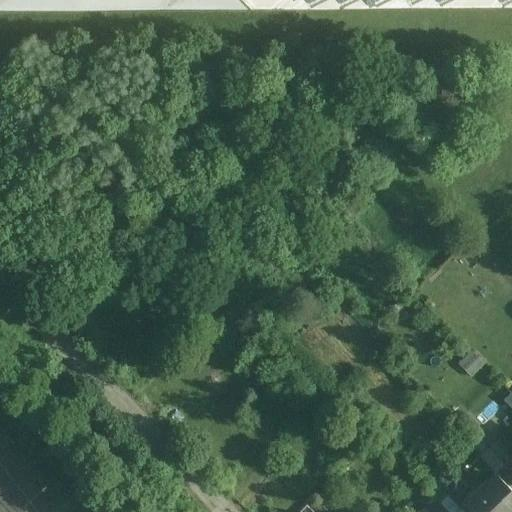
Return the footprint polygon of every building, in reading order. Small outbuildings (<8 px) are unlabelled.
[(0,0),(0,12),(250,10),(239,0),(0,0)] [(239,0),(250,10),(415,9),(406,0),(239,0)] [(511,8),(511,0),(406,0),(415,9),(511,8)] [(473,374),(483,362),(470,352),(461,364),(473,374)] [(504,467),(488,450),(479,458),(495,475),(504,467)] [(447,511),(405,468),(395,477),(422,505),(428,511),(447,511)] [(511,511),(511,491),(497,476),(488,484),(487,483),(463,506),(468,511),(511,511)]
